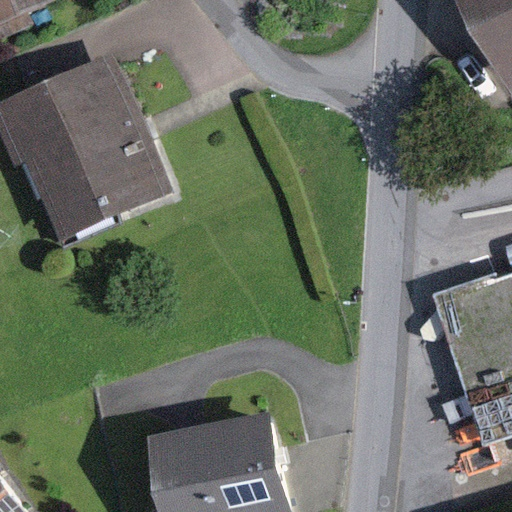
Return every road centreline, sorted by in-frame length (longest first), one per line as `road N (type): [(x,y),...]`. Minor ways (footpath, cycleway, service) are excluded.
road 1 (residential): [(396,125),(366,511)]
road 2 (residential): [(396,125),(259,49),(215,0)]
road 3 (residential): [(403,0),(396,125)]
